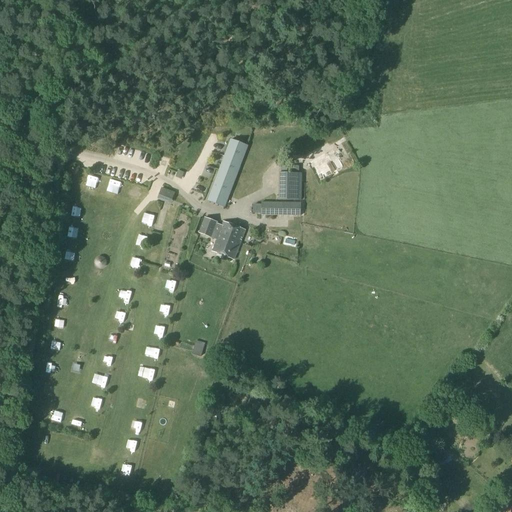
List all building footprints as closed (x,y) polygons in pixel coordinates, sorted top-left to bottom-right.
[(244,155),(228,149),(206,206),(222,212),(244,155)] [(257,162),(271,159),(270,151),(255,154),(257,162)] [(301,201),(302,173),(286,173),(286,190),(278,190),(278,201),(301,201)] [(94,180),(93,189),(101,190),(102,181),(94,180)] [(113,180),(111,192),(124,194),(126,182),(113,180)] [(171,193),(161,189),(157,199),(162,201),(163,198),(169,200),(171,193)] [(300,217),(300,203),(261,203),(261,205),(261,214),(261,216),(300,217)] [(147,213),(143,224),(154,228),(158,217),(147,213)] [(223,226),(217,224),(218,223),(205,218),(199,234),(217,240),(213,252),(234,260),(245,230),(224,222),(223,226)] [(69,252),(67,262),(78,264),(79,254),(69,252)] [(142,268),(143,262),(135,260),(133,266),(142,268)] [(64,286),(72,287),(74,275),(66,274),(64,286)] [(171,293),(177,295),(180,282),(174,280),(171,293)] [(62,310),(72,310),(71,300),(62,300),(62,310)] [(166,318),(172,319),(174,308),(168,307),(166,318)] [(194,347),(193,352),(202,355),(203,349),(194,347)] [(163,364),(165,354),(157,352),(154,362),(163,364)] [(148,406),(146,416),(154,418),(157,408),(148,406)] [(139,440),(147,443),(151,433),(142,430),(139,440)] [(132,456),(131,465),(141,465),(141,456),(132,456)]
